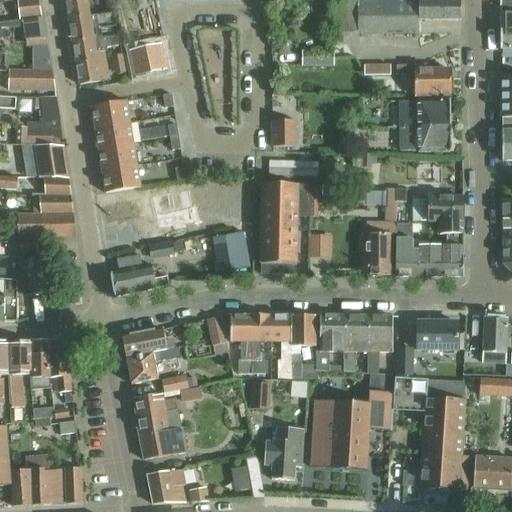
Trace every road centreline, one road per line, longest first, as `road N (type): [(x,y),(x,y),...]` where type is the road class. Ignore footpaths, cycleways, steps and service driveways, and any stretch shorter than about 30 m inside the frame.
road 1 (residential): [(105,325),(279,294),(481,296)]
road 2 (residential): [(105,325),(53,0)]
road 3 (residential): [(481,296),(473,0)]
road 4 (residential): [(141,509),(105,325)]
